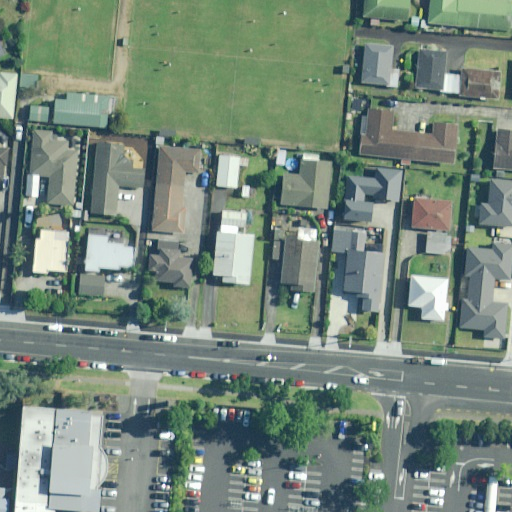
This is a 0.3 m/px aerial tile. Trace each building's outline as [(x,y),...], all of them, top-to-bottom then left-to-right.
[(348,0),(347,25),(365,26),(392,28),(394,2),(373,0),(372,0),(348,0)] [(412,0),(410,34),(434,35),(495,38),(496,10),(442,7),(442,0),(412,0)] [(375,55),(347,53),(346,67),(339,66),(336,93),(372,96),(374,73),(375,55)] [(425,59),(400,58),(398,98),(424,99),(425,59)] [(511,69),(499,69),(497,107),(511,108),(511,69)] [(0,117),(13,118),(16,74),(0,72),(0,117)] [(446,80),(444,105),(474,106),(488,107),(488,90),(478,90),(479,82),(446,80)] [(99,91),(34,86),(32,106),(97,112),(99,91)] [(390,112),(362,109),(357,154),(379,156),(378,157),(451,163),(452,145),(455,124),(429,122),(428,134),(389,131),(390,112)] [(511,132),(493,132),(491,171),(510,172),(510,173),(511,172),(511,132)] [(38,143),(19,141),(14,183),(33,185),(31,211),(58,213),(62,160),(53,159),(53,150),(38,150),(38,143)] [(286,150),(278,150),(276,164),(284,165),(286,150)] [(116,161),(103,160),(103,156),(78,154),(75,222),(99,223),(101,194),(127,195),(128,177),(116,176),(116,161)] [(172,160),(143,157),(136,242),(165,244),(170,179),(184,180),(186,161),(172,160)] [(223,163),(201,161),(199,197),(222,198),(223,163)] [(315,171),(286,168),(284,183),(264,181),(261,216),(310,220),(313,185),(315,171)] [(399,171),(375,168),(374,179),(346,176),(342,220),(373,222),(375,198),(396,200),(399,171)] [(510,185),(485,184),(484,211),(510,211),(510,185)] [(434,209),(408,208),(406,238),(433,239),(434,209)] [(222,242),(222,234),(232,234),(233,219),(219,219),(206,218),(205,240),(200,240),(197,286),(208,286),(207,293),(236,294),(236,288),(237,288),(240,243),(222,242)] [(42,239),(27,238),(27,241),(26,241),(25,250),(20,250),(19,282),(31,283),(31,280),(50,281),(52,242),(42,242),(42,239)] [(371,242),(336,239),(330,304),(365,308),(371,242)] [(111,251),(94,250),(94,246),(88,246),(88,243),(72,242),(71,282),(87,282),(87,277),(119,278),(119,256),(111,255),(111,251)] [(434,243),(410,242),(409,262),(433,263),(434,243)] [(165,248),(143,246),(141,261),(145,261),(145,264),(133,263),(132,277),(140,278),(139,292),(152,293),(151,296),(173,299),(173,295),(177,295),(178,282),(179,283),(181,269),(164,267),(165,259),(164,259),(165,248)] [(305,250),(266,247),(261,301),(300,304),(305,250)] [(405,308),(417,308),(417,320),(438,321),(438,309),(442,309),(442,279),(406,278),(405,308)] [(87,286),(64,285),(64,306),(86,306),(87,286)] [(494,289),(458,288),(456,328),(493,329),(494,289)] [(18,414),(12,511),(48,511),(48,505),(86,507),(89,411),(33,403),(18,414)] [(361,409),(347,409),(346,419),(361,419),(361,409)] [(495,511),(498,478),(488,477),(484,511),(495,511)]
